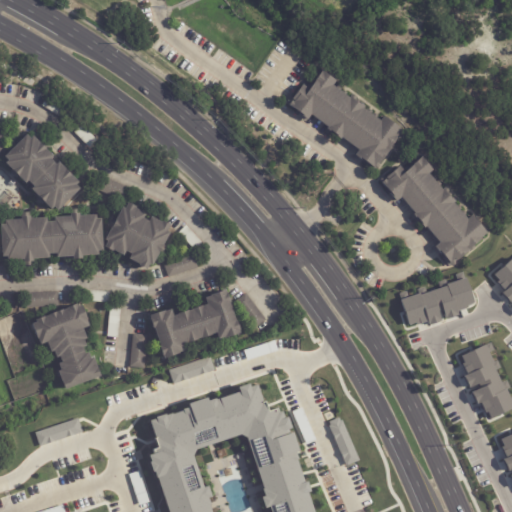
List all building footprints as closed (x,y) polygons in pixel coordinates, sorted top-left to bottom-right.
[(337,81),(334,86),(351,98),(352,96),(366,107),(364,108),(381,121),(385,116),(403,130),(399,136),(400,138),(380,164),(379,163),(378,164),(380,165),(376,170),(374,168),(372,170),(364,164),(365,162),(358,157),(356,159),(353,157),(355,154),(352,152),(353,151),(349,148),(350,147),(349,146),(351,144),(343,137),(342,139),(335,134),(334,136),(330,133),(332,131),(331,131),(329,134),(325,131),(326,128),(325,127),(327,126),(318,119),(316,121),(313,119),(315,116),(312,114),(308,120),(307,119),(304,122),(301,119),(304,115),(290,105),(293,101),(294,102),(295,101),(293,99),(304,85),(311,90),(318,81),(317,80),(323,71),(337,81)] [(0,131),(10,135),(0,163),(0,131)] [(59,212),(55,208),(52,211),(43,202),(39,206),(33,200),(37,195),(32,190),(35,188),(29,181),(27,184),(18,175),(15,178),(9,172),(12,169),(7,164),(9,161),(6,158),(28,135),(32,139),(34,137),(54,157),(52,160),(57,166),(60,163),(80,183),(77,186),(81,190),(59,212)] [(429,169),(426,172),(439,188),(441,187),(453,201),(451,202),(465,218),(469,214),(484,232),(478,237),(479,238),(454,260),(452,258),(451,259),(452,260),(445,266),(437,258),(441,255),(440,253),(439,254),(435,250),(432,252),(428,246),(431,244),(428,240),(430,238),(426,234),(429,231),(423,225),(421,226),(415,219),(413,221),(411,218),(409,219),(406,214),(408,212),(407,210),(409,209),(402,201),(400,203),(397,200),(400,198),(398,195),(393,200),(392,198),(389,200),(386,197),(390,194),(378,180),(377,181),(375,178),(379,174),(382,178),(383,179),(385,178),(383,176),(396,164),(402,171),(411,163),(410,162),(419,155),(430,168),(429,169)] [(122,202),(96,190),(103,177),(128,189),(122,202)] [(164,246),(153,267),(150,266),(147,272),(139,268),(140,267),(130,261),(132,257),(127,254),(124,259),(105,249),(108,244),(106,242),(112,229),(107,226),(111,219),(116,222),(123,209),(125,210),(128,205),(137,209),(136,210),(147,216),(144,220),(150,223),(152,219),(162,224),(163,223),(171,227),(168,233),(170,235),(164,246)] [(1,226),(6,226),(6,222),(22,221),(21,218),(31,218),(31,220),(48,219),(48,224),(55,223),(55,219),(72,218),(72,216),(81,215),(81,218),(97,217),(97,221),(102,220),(104,253),(99,253),(100,257),(84,258),(84,261),(75,262),(74,259),(58,260),(58,255),(50,256),(50,260),(34,261),(34,264),(25,265),(25,262),(9,263),(8,258),(3,258),(1,226)] [(198,254),(180,234),(188,227),(206,246),(198,254)] [(165,267),(165,266),(197,255),(201,269),(169,279),(165,267)] [(407,327),(427,321),(428,325),(443,321),(443,320),(458,316),(457,310),(473,306),(464,273),(456,275),(457,281),(446,284),(445,280),(437,282),(438,289),(409,297),(407,291),(398,294),(407,327)] [(230,292),(243,333),(230,338),(229,337),(222,339),(220,333),(185,344),(187,351),(182,353),(182,354),(167,360),(153,315),(167,311),(168,312),(174,310),(176,316),(210,305),(208,298),(214,296),(213,295),(229,290),(230,292)] [(111,294),(110,305),(84,302),(85,291),(111,294)] [(59,305),(60,308),(27,310),(26,295),(59,294),(59,305)] [(257,330),(255,331),(235,304),(247,295),(267,322),(257,330)] [(85,331),(88,339),(86,340),(88,346),(84,348),(86,353),(90,352),(92,359),(95,357),(103,377),(66,390),(60,371),(62,371),(60,364),(64,362),(62,357),(58,358),(55,351),(53,352),(49,343),(43,345),(40,339),(39,339),(34,324),(38,323),(37,320),(79,305),(79,307),(84,305),(90,320),(89,320),(91,326),(86,328),(87,329),(85,330),(85,331)] [(120,306),(122,306),(119,339),(108,338),(109,335),(107,335),(107,331),(109,331),(112,305),(120,306)] [(145,336),(146,336),(145,344),(148,344),(145,370),(131,369),(134,335),(145,336)] [(243,351),(273,340),(277,351),(246,361),(243,351)] [(458,356),(466,376),(462,377),(468,390),(469,390),(475,405),(480,403),(486,420),(511,410),(487,345),(458,356)] [(214,370),(172,384),(168,371),(209,357),(214,370)] [(148,417),(157,454),(151,455),(165,511),(310,511),(283,407),(265,412),(257,383),(237,388),(238,393),(148,417)] [(75,417),(80,431),(37,446),(32,432),(75,417)] [(358,461),(340,417),(327,423),(345,467),(358,461)]
